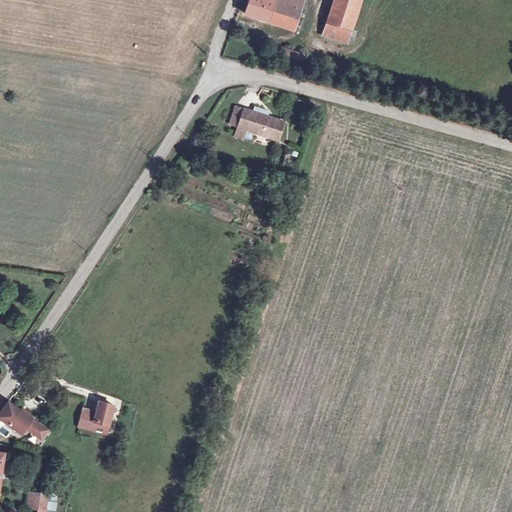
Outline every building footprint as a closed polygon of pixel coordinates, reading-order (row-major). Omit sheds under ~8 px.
[(309,16),(304,14),(279,5),(262,0),(254,0),(248,18),(302,36),(309,16)] [(280,0),(279,5),(304,14),(308,0),(280,0)] [(352,33),(361,0),(335,0),(328,25),(352,33)] [(293,66),(296,57),(278,52),(275,60),(293,66)] [(232,124),(242,126),(248,108),(238,105),(232,124)] [(287,120),(248,108),(242,126),(239,134),(248,136),(250,129),(282,138),(287,120)] [(184,197),(182,205),(211,214),(213,206),(184,197)] [(241,218),(238,225),(245,228),(248,221),(241,218)] [(8,401),(0,412),(0,415),(21,432),(27,425),(45,439),(50,431),(8,401)] [(115,406),(101,402),(99,407),(97,413),(98,413),(97,416),(95,415),(93,420),(96,421),(93,430),(108,435),(115,406)] [(42,486),(39,511),(55,511),(57,505),(51,504),(52,488),(42,486)]
